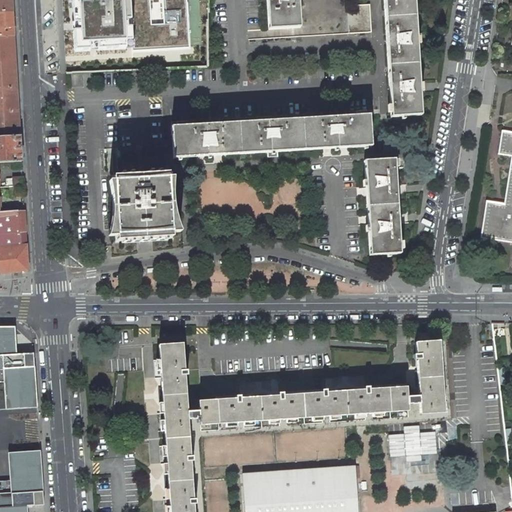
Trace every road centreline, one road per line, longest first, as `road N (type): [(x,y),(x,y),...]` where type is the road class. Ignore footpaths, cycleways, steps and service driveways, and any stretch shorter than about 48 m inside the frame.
road 1 (secondary): [(51,309),(450,305)]
road 2 (residential): [(476,0),(436,246),(450,305)]
road 3 (tertiary): [(51,309),(29,0)]
road 4 (tertiary): [(69,511),(51,309)]
